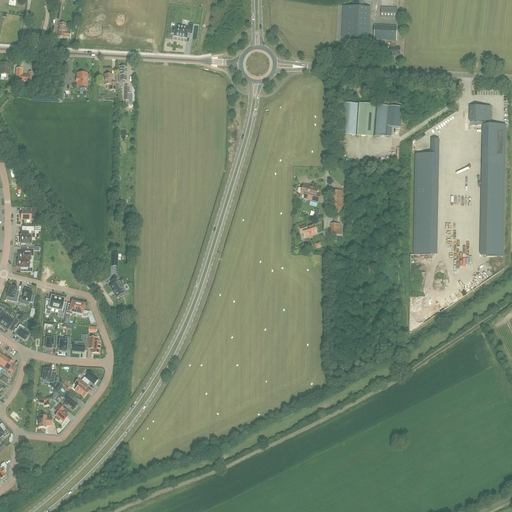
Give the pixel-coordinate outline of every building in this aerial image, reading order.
[(367,8),(347,7),(346,38),(365,39),(367,8)] [(397,19),(398,9),(381,8),(381,18),(397,19)] [(58,23),(58,26),(59,26),(58,33),(58,37),(64,38),(64,37),(70,38),(70,33),(65,33),(65,28),(66,24),(60,24),(58,23)] [(188,28),(176,26),(175,28),(173,28),(172,34),(174,34),(174,36),(187,39),(188,34),(192,34),(193,25),(189,25),(188,28)] [(396,41),(397,27),(375,25),(374,40),(391,41),(390,48),(390,56),(394,56),(394,55),(400,55),(400,48),(395,48),(396,41)] [(0,63),(0,74),(9,75),(10,64),(0,63)] [(119,75),(118,83),(123,83),(123,81),(125,82),(126,82),(126,80),(126,68),(123,68),(123,67),(118,66),(118,70),(119,70),(119,75)] [(16,68),(15,75),(14,81),(14,82),(22,82),(27,83),(32,84),(33,73),(28,72),(28,76),(22,75),(23,69),(16,68)] [(87,74),(77,73),(77,78),(76,78),(76,82),(77,82),(77,87),(87,87),(87,74)] [(115,83),(112,83),(112,75),(104,75),(104,85),(110,85),(110,90),(114,90),(114,93),(115,93),(115,83)] [(343,104),(341,135),(355,136),(358,105),(343,104)] [(359,105),(357,136),(373,137),(375,106),(359,105)] [(375,136),(391,137),(392,127),(401,128),(402,108),(377,106),(375,136)] [(469,106),(469,122),(485,122),(485,125),(484,166),(500,166),(500,176),(505,176),(506,125),(490,125),(490,122),(491,107),(469,106)] [(415,253),(415,255),(439,255),(440,196),(434,196),(440,194),(440,191),(438,186),(440,185),(441,140),(441,139),(433,139),(433,146),(433,154),(417,154),(415,154),(415,174),(416,178),(416,182),(418,188),(418,190),(420,190),(420,186),(422,192),(421,192),(415,192),(414,251),(415,253)] [(304,185),(303,189),(299,188),(298,189),(297,192),(298,193),(301,194),(303,195),(302,197),(303,198),(304,198),(303,199),(307,200),(307,199),(318,203),(320,195),(317,194),(319,189),(304,185)] [(342,198),(342,196),(342,191),(331,191),(331,196),(332,196),(332,212),(341,213),(344,213),(344,198),(342,198)] [(491,230),(491,256),(505,256),(505,196),(503,196),(503,223),(497,223),(497,230),(491,230)] [(31,220),(31,214),(35,214),(37,214),(37,208),(24,208),(24,212),(23,212),(23,214),(21,214),(21,220),(31,220)] [(340,225),(331,225),(331,235),(340,236),(340,225)] [(306,226),(300,229),(301,234),(304,233),(305,238),(317,234),(314,226),(307,228),(306,226)] [(25,233),(21,233),(21,236),(20,236),(20,239),(19,239),(19,243),(20,243),(20,244),(21,244),(21,245),(25,245),(25,244),(31,244),(31,231),(34,232),(34,228),(26,227),(25,233)] [(18,254),(18,258),(19,258),(19,261),(29,261),(30,261),(30,256),(33,256),(33,250),(37,250),(37,248),(27,247),(27,250),(21,250),(21,254),(19,254),(18,254)] [(17,264),(17,267),(18,267),(18,268),(21,268),(26,268),(26,272),(32,273),(32,266),(29,266),(29,261),(19,261),(18,261),(18,264),(17,264)] [(127,292),(122,284),(119,280),(117,277),(115,278),(110,281),(112,284),(110,286),(113,291),(112,291),(114,293),(115,293),(117,296),(120,295),(121,297),(127,292)] [(15,296),(16,291),(17,288),(13,287),(13,288),(9,287),(9,289),(7,298),(11,299),(11,302),(17,303),(18,297),(15,296)] [(20,298),(19,303),(24,305),(25,302),(29,303),(29,302),(32,303),(34,296),(31,296),(32,293),(29,292),(29,291),(25,290),(24,294),(23,297),(24,297),(23,298),(20,298)] [(51,309),(55,310),(58,298),(56,297),(56,296),(52,296),(52,297),(51,296),(50,300),(49,305),(45,304),(44,311),(50,312),(51,309)] [(60,298),(58,298),(55,310),(59,310),(58,314),(64,316),(65,308),(62,308),(63,302),(64,299),(63,299),(64,298),(60,297),(60,298)] [(72,301),(71,304),(71,307),(67,307),(66,312),(66,313),(72,315),(72,313),(75,314),(76,314),(78,303),(77,303),(77,302),(73,301),(73,302),(72,301)] [(76,314),(75,314),(75,315),(81,316),(81,318),(85,318),(88,317),(90,316),(88,312),(84,314),(84,312),(83,312),(83,311),(85,304),(83,304),(84,303),(80,302),(79,303),(78,303),(76,314)] [(0,317),(1,318),(0,318),(0,326),(0,327),(1,326),(2,327),(8,317),(5,315),(7,313),(2,310),(0,312),(0,317)] [(17,319),(20,321),(25,315),(18,312),(16,315),(20,316),(17,319)] [(11,325),(15,327),(19,321),(15,319),(13,321),(8,317),(2,327),(3,328),(2,329),(6,331),(6,330),(7,331),(8,330),(11,325)] [(16,335),(25,341),(25,340),(26,341),(28,337),(27,337),(29,335),(23,331),(25,328),(19,324),(16,329),(19,331),(16,335)] [(74,348),(73,353),(84,353),(84,351),(85,343),(86,343),(87,336),(83,335),(82,342),(82,344),(79,344),(78,346),(74,346),(74,348)] [(43,339),(43,347),(45,347),(45,349),(46,349),(46,350),(50,350),(50,349),(51,349),(51,346),(56,346),(56,345),(57,337),(51,336),(51,339),(46,338),(46,339),(43,339)] [(59,345),(58,351),(62,352),(61,353),(65,353),(65,352),(66,352),(66,350),(66,344),(69,344),(70,338),(64,337),(64,341),(59,340),(59,345)] [(87,349),(92,350),(92,353),(99,354),(100,343),(95,343),(96,338),(88,338),(87,343),(87,349)] [(8,360),(2,369),(7,373),(6,373),(12,377),(15,370),(15,369),(11,366),(13,364),(13,363),(8,360)] [(42,375),(41,379),(42,379),(42,380),(47,381),(46,383),(49,383),(49,386),(51,386),(50,392),(53,393),(57,393),(61,388),(63,386),(59,382),(54,382),(54,377),(55,376),(51,376),(50,375),(51,371),(51,370),(47,369),(46,370),(43,370),(43,375),(42,375)] [(84,377),(81,381),(87,386),(90,383),(93,385),(94,384),(95,385),(98,381),(97,381),(98,380),(89,373),(85,378),(84,377)] [(59,377),(59,382),(63,386),(66,389),(68,391),(71,387),(59,377)] [(87,387),(83,383),(78,380),(74,384),(78,387),(75,390),(83,397),(84,397),(88,392),(85,389),(87,387)] [(48,399),(49,405),(54,400),(56,401),(60,395),(57,393),(53,393),(53,399),(48,399)] [(65,404),(63,406),(67,409),(68,407),(73,411),(74,409),(75,409),(78,406),(77,405),(75,403),(71,400),(74,397),(69,393),(67,396),(69,398),(65,404)] [(60,420),(63,422),(68,417),(66,415),(62,412),(64,409),(59,405),(55,411),(57,413),(55,416),(57,417),(55,419),(59,422),(60,420)] [(39,416),(39,419),(38,425),(39,425),(39,428),(45,429),(45,426),(51,426),(52,418),(46,418),(46,417),(39,416)] [(0,437),(2,436),(4,438),(9,434),(4,428),(1,431),(0,429),(0,437)]
